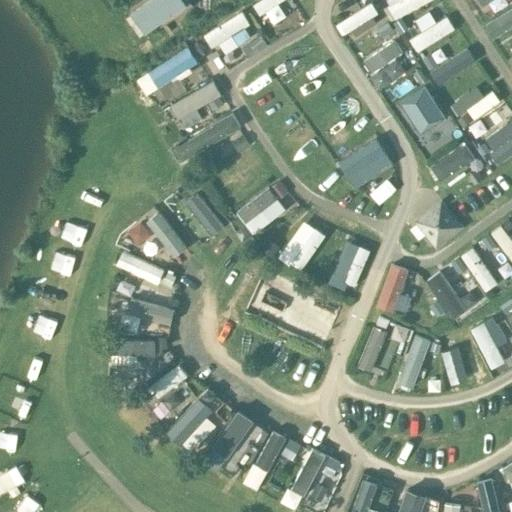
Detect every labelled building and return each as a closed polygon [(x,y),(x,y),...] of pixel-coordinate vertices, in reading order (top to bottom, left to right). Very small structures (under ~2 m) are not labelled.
[(145,33),(191,0),(190,0),(138,0),(127,8),(145,33)] [(262,13),(283,0),(256,0),(254,1),(262,13)] [(374,0),(339,17),(345,29),(380,13),(374,0)] [(495,34),(511,24),(511,5),(487,20),(495,34)] [(245,10),(205,30),(218,55),(242,44),(240,39),(250,34),(246,25),(251,22),(245,10)] [(401,30),(408,26),(402,16),(395,20),(401,30)] [(393,27),(389,20),(378,27),(383,34),(393,27)] [(252,39),(258,49),(268,43),(261,33),(252,39)] [(363,56),(372,70),(405,49),(397,36),(363,56)] [(193,45),(139,71),(147,88),(201,62),(193,45)] [(431,51),(424,56),(431,67),(438,63),(431,51)] [(422,131),(448,113),(427,83),(401,100),(422,131)] [(304,102),(318,93),(313,85),(299,94),(304,102)] [(211,109),(223,102),(219,94),(207,101),(211,109)] [(172,143),(180,159),(242,127),(235,112),(172,143)] [(457,119),(462,126),(470,120),(464,113),(457,119)] [(511,120),(486,132),(498,158),(511,151),(511,120)] [(238,150),(249,144),(245,137),(234,144),(238,150)] [(445,175),(480,155),(470,137),(425,163),(439,187),(449,181),(445,175)] [(484,142),(476,147),(481,155),(489,150),(484,142)] [(339,158),(347,174),(357,170),(361,179),(381,170),(369,144),(339,158)] [(469,175),(475,182),(482,177),(476,170),(469,175)] [(381,201),(398,185),(389,175),(372,192),(381,201)] [(286,191),(279,180),(270,187),(278,197),(286,191)] [(186,200),(214,234),(227,224),(199,190),(186,200)] [(445,198),(410,222),(421,238),(429,232),(437,244),(464,226),(445,198)] [(280,253),(302,269),(328,232),(305,216),(280,253)] [(507,230),(511,225),(511,222),(508,217),(502,222),(507,230)] [(150,232),(141,220),(129,230),(138,242),(150,232)] [(489,247),(496,242),(489,232),(481,237),(489,247)] [(359,280),(371,246),(346,237),(334,272),(359,280)] [(261,247),(271,255),(278,246),(267,238),(261,247)] [(125,247),(118,262),(160,282),(167,267),(125,247)] [(467,266),(459,255),(452,261),(459,271),(467,266)] [(170,285),(176,274),(168,270),(163,281),(170,285)] [(130,297),(127,312),(174,319),(176,304),(130,297)] [(501,304),(506,311),(511,306),(511,297),(501,304)] [(445,309),(437,298),(430,304),(438,314),(445,309)] [(380,314),(377,322),(386,326),(389,318),(380,314)] [(505,355),(487,315),(470,322),(489,363),(505,355)] [(397,320),(392,333),(399,336),(394,350),(401,353),(412,327),(397,320)] [(375,323),(358,362),(372,368),(389,329),(375,323)] [(450,372),(460,371),(456,334),(447,335),(450,372)] [(124,337),(125,356),(157,354),(156,335),(124,337)] [(163,347),(167,345),(165,336),(158,336),(157,347),(163,347)] [(438,349),(440,342),(431,339),(429,346),(438,349)] [(181,361),(149,385),(158,397),(190,373),(181,361)] [(216,394),(208,387),(201,394),(206,398),(213,397),(216,394)] [(174,392),(165,399),(172,408),(181,400),(174,392)] [(193,447),(221,411),(199,394),(171,430),(193,447)] [(241,407),(213,444),(230,457),(258,419),(241,407)] [(262,489),(286,433),(271,426),(246,482),(262,489)] [(300,444),(290,438),(281,453),(291,459),(300,444)] [(332,475),(339,461),(330,457),(323,470),(332,475)] [(422,511),(430,492),(410,485),(399,511),(422,511)] [(448,499),(445,511),(462,511),(464,501),(448,499)]
